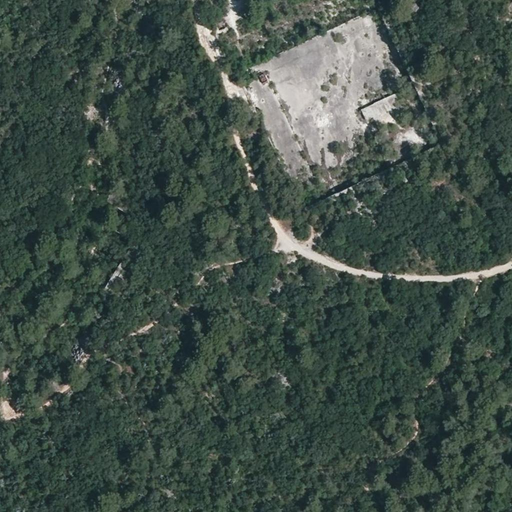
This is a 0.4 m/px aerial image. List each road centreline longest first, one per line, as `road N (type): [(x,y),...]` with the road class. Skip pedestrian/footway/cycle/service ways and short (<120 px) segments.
road 1 (track): [(283,246),(256,190),(226,78),(193,0)]
road 2 (track): [(511,265),(470,277),(375,277),(283,246)]
